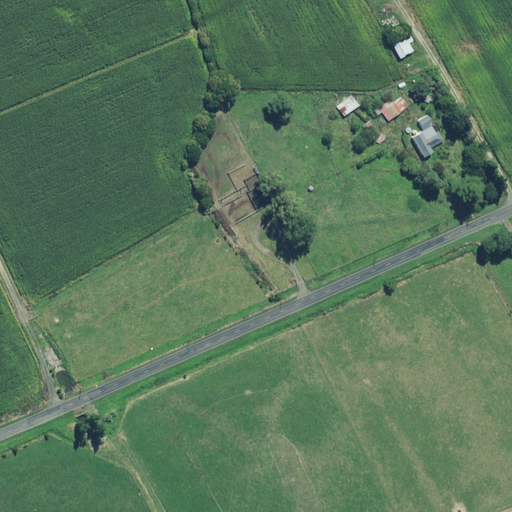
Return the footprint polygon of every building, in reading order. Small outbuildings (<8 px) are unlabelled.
[(416,49),(409,36),(392,45),(399,59),(416,49)] [(407,66),(409,71),(421,65),(419,60),(407,66)] [(411,104),(404,95),(381,113),(388,122),(411,104)] [(358,106),(351,96),(336,107),(343,117),(358,106)] [(427,114),(416,121),(422,131),(410,138),(421,159),(432,153),(430,149),(443,142),(438,133),(440,132),(434,121),(432,122),(427,114)] [(368,121),(360,127),(365,132),(372,127),(368,121)] [(409,126),(403,130),(406,136),(413,133),(409,126)] [(379,133),(373,141),(382,147),(387,138),(379,133)]
